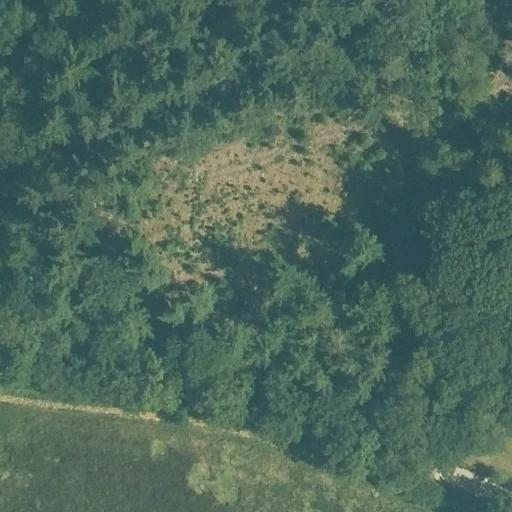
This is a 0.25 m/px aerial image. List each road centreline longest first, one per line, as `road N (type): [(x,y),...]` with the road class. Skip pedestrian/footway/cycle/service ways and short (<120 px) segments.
road 1 (track): [(511,37),(0,203)]
road 2 (track): [(511,507),(417,465),(208,396),(0,375)]
